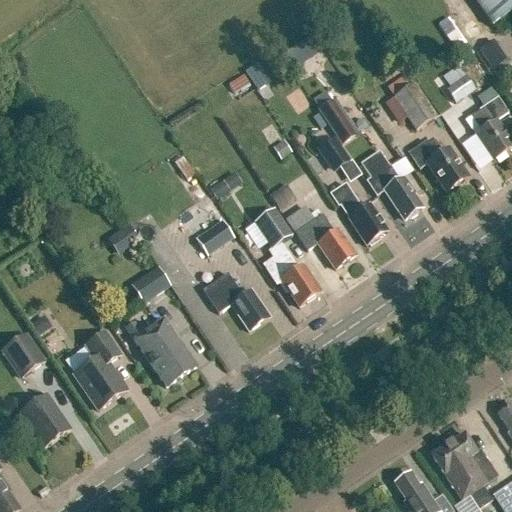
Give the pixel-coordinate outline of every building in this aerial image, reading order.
[(511,0),(470,0),(492,30),(511,15),(511,0)] [(450,17),(439,25),(457,52),(447,59),(452,66),(457,62),(459,65),(476,54),(450,17)] [(290,72),(319,51),(308,35),(279,56),(290,72)] [(257,66),(245,74),(257,94),(271,85),(257,66)] [(243,78),(228,88),(234,97),(249,87),(243,78)] [(455,106),(474,92),(465,79),(445,92),(455,106)] [(416,132),(436,118),(414,86),(394,99),(386,103),(400,124),(408,119),(416,132)] [(492,164),(511,150),(511,146),(496,124),(508,116),(497,100),(470,118),(480,134),(474,138),(492,164)] [(342,147),(357,137),(333,101),(318,111),(342,147)] [(334,140),(316,152),(333,177),(351,165),(334,140)] [(283,143),(274,149),(282,161),(291,155),(283,143)] [(411,160),(419,172),(426,168),(445,196),(467,181),(448,152),(442,156),(434,144),(411,160)] [(413,192),(404,178),(399,182),(389,168),(379,154),(360,166),(370,181),(366,183),(376,197),(383,192),(396,211),(397,210),(405,222),(408,220),(411,221),(417,217),(418,214),(421,212),(410,194),(413,192)] [(216,200),(239,185),(232,174),(209,190),(216,200)] [(278,210),(293,199),(284,186),(269,198),(278,210)] [(346,187),(333,196),(350,222),(349,222),(366,248),(369,246),(370,249),(379,243),(378,240),(387,234),(369,206),(361,211),(346,187)] [(310,217),(305,210),(285,222),(306,254),(317,247),(334,272),(354,259),(343,242),(341,237),(338,232),(333,236),(317,213),(310,217)] [(272,252),(292,238),(273,212),(253,225),(272,252)] [(233,240),(222,224),(195,241),(204,254),(220,244),(223,248),(233,240)] [(128,228),(118,235),(129,251),(139,243),(128,228)] [(296,272),(284,253),(263,268),(276,287),(278,286),(285,296),(287,294),(299,311),(320,296),(310,281),(309,276),(305,273),(302,268),(296,272)] [(142,307),(169,289),(155,268),(129,287),(142,307)] [(242,298),(226,276),(202,293),(218,316),(230,308),(248,334),(269,320),(250,293),(242,298)] [(195,370),(163,322),(142,336),(133,324),(124,330),(165,390),(195,370)] [(1,352),(11,367),(21,381),(34,372),(47,364),(28,335),(1,352)] [(97,413),(126,393),(107,366),(119,358),(103,335),(85,347),(94,362),(72,377),(97,413)] [(43,450),(68,433),(44,398),(19,415),(43,450)] [(511,408),(511,407),(496,418),(508,435),(505,437),(511,446),(511,408)] [(482,465),(464,437),(431,459),(460,504),(468,498),(476,511),(480,511),(491,505),(481,490),(496,480),(485,463),(482,465)] [(417,490),(408,477),(394,487),(406,504),(403,506),(407,511),(435,511),(420,488),(417,490)] [(17,511),(6,495),(9,493),(0,479),(0,511),(17,511)] [(502,511),(511,511),(511,483),(492,497),(502,511)]
